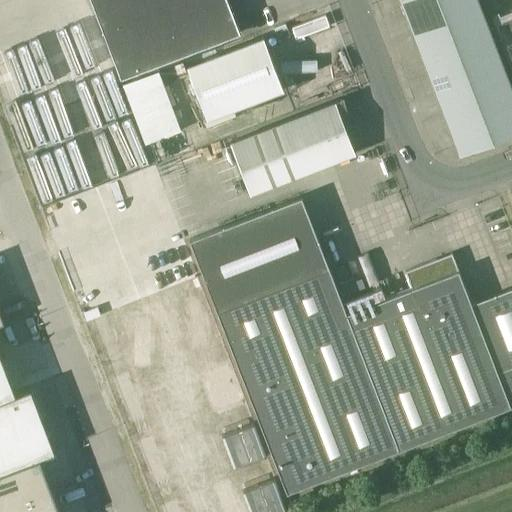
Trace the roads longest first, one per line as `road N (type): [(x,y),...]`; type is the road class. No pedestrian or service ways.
road 1 (unclassified): [(3,194),(135,511)]
road 2 (unclassified): [(511,166),(450,190),(416,170),(353,0)]
